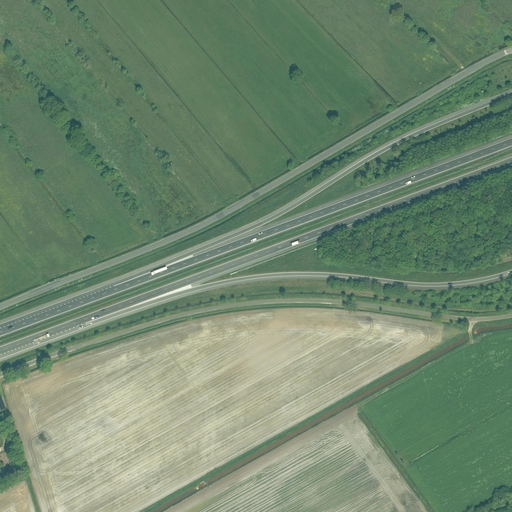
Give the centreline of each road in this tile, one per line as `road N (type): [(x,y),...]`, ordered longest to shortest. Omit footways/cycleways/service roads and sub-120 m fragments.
road 1 (unclassified): [(0,307),(212,220),(511,50)]
road 2 (unclassified): [(0,375),(223,306),(310,300),(467,319),(511,316)]
road 3 (motorway): [(82,320),(511,160)]
road 4 (motorway): [(511,94),(403,139),(281,213),(113,290)]
road 5 (motorway): [(82,320),(252,277),(437,284),(511,271)]
road 6 (motorway): [(511,142),(113,290)]
road 7 (track): [(472,319),(468,342),(166,511)]
road 8 (motorway): [(113,290),(0,332)]
